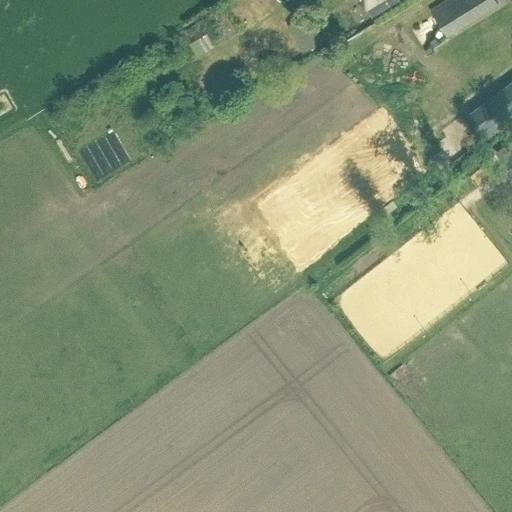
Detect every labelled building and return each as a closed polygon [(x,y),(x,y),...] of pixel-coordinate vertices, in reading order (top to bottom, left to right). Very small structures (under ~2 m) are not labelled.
[(360,0),(374,20),(401,3),(399,0),(360,0)] [(499,5),(496,0),(447,0),(431,10),(447,37),(499,5)] [(230,23),(249,20),(246,2),(227,5),(230,23)] [(323,41),(308,14),(288,24),(302,52),(323,41)] [(511,140),(496,153),(511,173),(511,140)]
